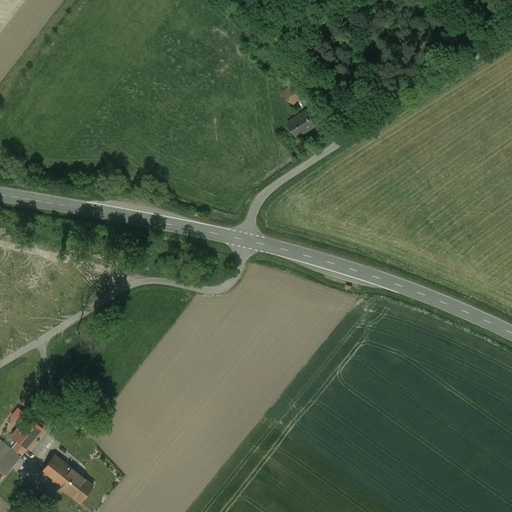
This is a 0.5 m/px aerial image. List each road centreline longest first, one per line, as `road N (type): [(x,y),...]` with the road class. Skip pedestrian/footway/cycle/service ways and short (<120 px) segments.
road 1 (unclassified): [(242,239),(255,206),(278,184),(511,32)]
road 2 (unclassified): [(247,240),(225,288),(152,281),(126,287),(0,365)]
road 3 (tertiary): [(247,240),(380,279),(511,333)]
road 4 (tertiary): [(0,194),(242,239)]
